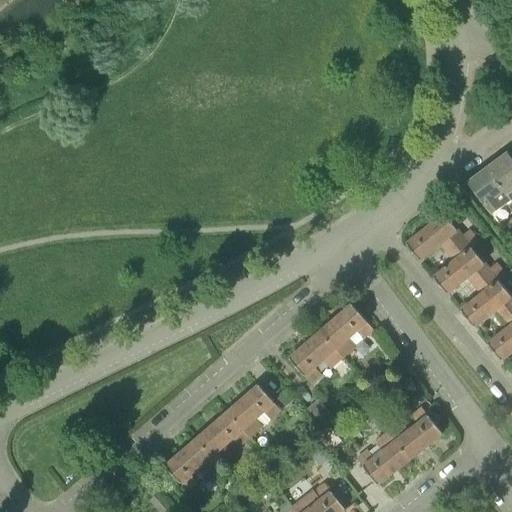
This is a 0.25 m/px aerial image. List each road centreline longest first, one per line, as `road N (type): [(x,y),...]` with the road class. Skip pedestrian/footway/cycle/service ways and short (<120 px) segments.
road 1 (residential): [(62,511),(292,322),(317,288),(305,259)]
road 2 (residential): [(0,410),(305,259)]
road 3 (residential): [(492,459),(344,235)]
road 4 (residential): [(511,397),(371,218)]
road 5 (residential): [(457,46),(453,102),(426,175)]
